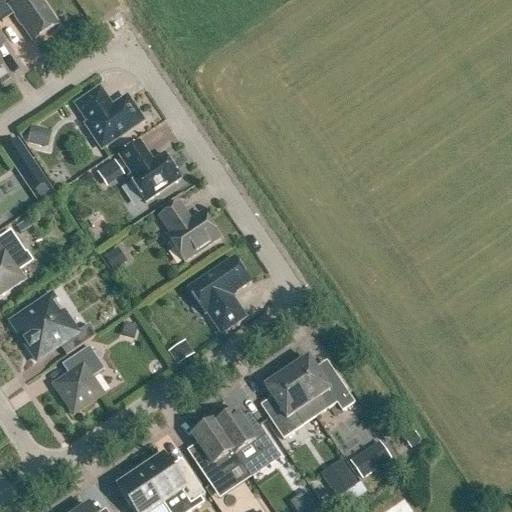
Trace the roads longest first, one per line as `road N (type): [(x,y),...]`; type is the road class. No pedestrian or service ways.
road 1 (residential): [(0,128),(124,43),(296,303)]
road 2 (residential): [(45,471),(296,303)]
